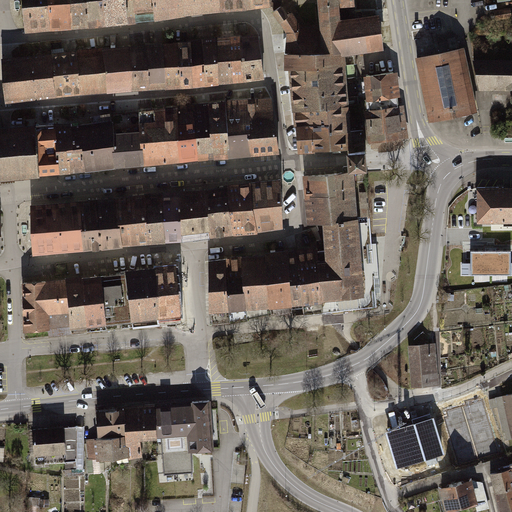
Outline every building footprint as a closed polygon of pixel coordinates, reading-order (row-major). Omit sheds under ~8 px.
[(48,0),(24,0),(27,33),(51,31),(48,0)] [(70,0),(48,0),(51,31),(73,29),(70,0)] [(87,0),(70,0),(73,29),(90,28),(87,0)] [(103,0),(87,0),(90,28),(105,27),(103,0)] [(126,0),(103,0),(105,27),(129,24),(126,0)] [(140,0),(126,0),(129,24),(143,23),(140,0)] [(153,0),(140,0),(143,23),(156,21),(153,0)] [(183,0),(153,0),(156,21),(185,16),(183,0)] [(220,0),(183,0),(185,16),(222,12),(220,0)] [(245,0),(220,0),(222,12),(247,10),(245,0)] [(245,0),(247,10),(278,7),(277,0),(245,0)] [(327,57),(324,27),(302,29),(291,10),(288,4),(287,0),(277,0),(278,7),(282,16),(291,32),(305,151),(349,149),(363,148),(352,56),(327,57)] [(327,57),(352,56),(391,51),(387,17),(349,20),(349,6),(360,6),(358,0),(321,0),(324,27),(327,57)] [(511,4),(496,8),(499,21),(511,18),(511,4)] [(259,35),(240,37),(242,59),(262,57),(259,35)] [(240,37),(230,38),(234,83),(244,82),(242,59),(240,37)] [(230,38),(216,39),(220,84),(234,83),(230,38)] [(216,39),(202,41),(206,85),(220,84),(216,39)] [(202,41),(190,42),(193,87),(206,85),(202,41)] [(190,42),(163,45),(166,88),(193,87),(190,42)] [(163,45),(146,46),(149,89),(166,88),(163,45)] [(467,55),(465,45),(416,55),(429,118),(478,109),(467,55)] [(146,46),(130,47),(133,90),(149,89),(146,46)] [(130,47),(102,49),(107,92),(133,90),(130,47)] [(102,49),(77,51),(82,94),(107,92),(102,49)] [(77,51),(51,54),(56,97),(82,94),(77,51)] [(51,54),(5,59),(10,102),(56,97),(51,54)] [(511,56),(467,55),(474,87),(511,86),(511,56)] [(262,57),(242,59),(244,82),(264,80),(262,57)] [(397,73),(368,76),(371,102),(400,98),(397,73)] [(5,125),(0,125),(0,180),(8,180),(288,153),(279,99),(93,116),(94,124),(46,128),(45,121),(5,125)] [(401,106),(366,110),(370,149),(406,145),(401,106)] [(363,148),(349,149),(350,160),(351,170),(365,169),(368,169),(367,160),(366,147),(363,148)] [(319,262),(324,298),(330,297),(331,299),(333,300),(354,298),(355,309),(377,306),(373,245),(372,243),(365,244),(365,240),(358,241),(353,171),(350,171),(350,166),(344,166),(345,173),(335,173),(337,194),(325,195),(327,221),(326,221),(328,250),(327,250),(328,257),(329,257),(329,261),(319,262)] [(281,182),(250,185),(257,230),(283,229),(281,182)] [(250,185),(228,187),(233,235),(257,230),(250,185)] [(228,187),(204,190),(210,238),(233,235),(228,187)] [(511,188),(486,189),(486,222),(511,221),(511,188)] [(204,190),(179,194),(184,241),(210,238),(204,190)] [(179,194),(161,196),(166,243),(184,241),(179,194)] [(161,196),(143,197),(148,245),(166,243),(161,196)] [(143,197),(118,200),(122,247),(148,245),(143,197)] [(118,200),(79,203),(83,250),(122,247),(118,200)] [(79,203),(29,207),(33,253),(83,250),(79,203)] [(289,246),(266,247),(266,251),(271,314),(294,311),(294,306),(289,250),(289,246)] [(511,247),(471,247),(471,272),(511,272),(511,247)] [(322,298),(324,298),(319,262),(317,248),(301,249),(306,305),(307,312),(323,310),(322,298)] [(306,305),(301,249),(289,250),(294,306),(306,305)] [(271,314),(266,251),(242,252),(242,254),(244,284),(247,284),(249,317),(271,314)] [(242,254),(226,255),(230,318),(249,317),(247,284),(244,284),(242,254)] [(230,318),(226,255),(208,257),(212,320),(230,318)] [(154,264),(160,321),(183,319),(177,262),(154,264)] [(132,324),(160,321),(154,264),(126,267),(126,271),(132,324)] [(126,271),(84,275),(88,323),(89,329),(132,324),(126,271)] [(66,277),(70,324),(88,323),(84,275),(84,272),(66,274),(66,277)] [(66,277),(23,281),(27,328),(48,326),(49,335),(71,333),(70,324),(66,277)] [(435,339),(408,342),(412,383),(440,380),(435,339)] [(511,437),(511,393),(489,399),(491,408),(500,406),(507,438),(511,437)] [(220,450),(216,401),(161,406),(161,403),(130,405),(130,409),(102,411),(104,437),(87,438),(89,462),(145,457),(144,441),(164,439),(167,475),(197,473),(195,452),(220,450)] [(459,456),(490,446),(478,404),(453,412),(457,425),(450,427),(459,456)] [(414,424),(387,432),(398,469),(450,454),(438,412),(412,420),(414,424)] [(85,427),(38,429),(40,461),(73,459),(74,467),(87,467),(85,427)] [(511,511),(511,470),(495,475),(504,511),(511,511)] [(477,480),(446,489),(451,511),(471,511),(485,508),(477,480)]
